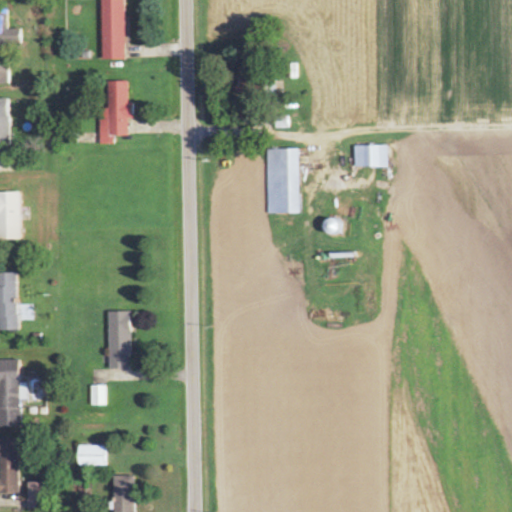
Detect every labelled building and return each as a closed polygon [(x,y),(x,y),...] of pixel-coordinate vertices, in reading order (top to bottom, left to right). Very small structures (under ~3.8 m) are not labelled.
[(126,59),(125,0),(101,0),(103,59),(126,59)] [(0,84),(10,84),(10,44),(23,43),(23,29),(8,29),(8,9),(0,9),(0,84)] [(109,81),(110,109),(101,109),(101,144),(116,144),(116,136),(129,136),(129,119),(135,119),(134,102),(130,102),(129,81),(109,81)] [(0,146),(10,146),(9,98),(0,98),(0,146)] [(355,146),(355,167),(388,167),(388,145),(355,146)] [(300,213),(299,149),(268,149),(269,214),(300,213)] [(0,239),(21,239),(20,192),(0,192),(0,239)] [(338,232),(336,218),(323,220),(325,234),(338,232)] [(18,273),(0,273),(0,330),(19,330),(18,273)] [(110,369),(132,369),(131,312),(109,312),(110,369)] [(0,427),(23,427),(22,399),(28,399),(28,383),(20,383),(19,360),(0,360),(0,427)] [(106,385),(91,386),(92,406),(106,405),(106,385)] [(0,493),(20,493),(19,438),(0,438),(0,493)] [(105,446),(78,446),(79,466),(105,466),(105,446)] [(113,477),(114,511),(135,511),(135,476),(113,477)] [(44,509),(44,483),(29,482),(28,509),(44,509)]
